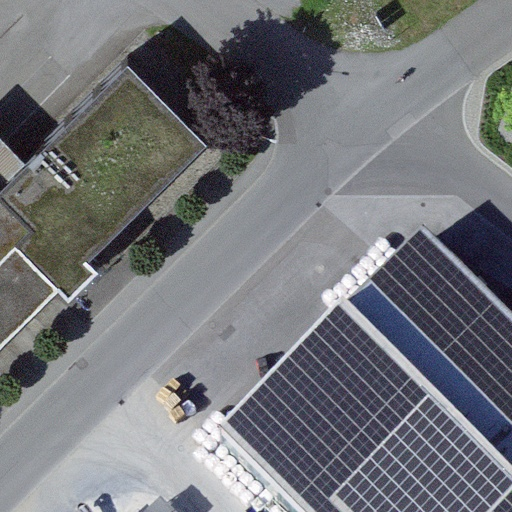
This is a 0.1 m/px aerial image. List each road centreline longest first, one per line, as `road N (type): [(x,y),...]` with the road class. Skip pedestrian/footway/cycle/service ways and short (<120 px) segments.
road 1 (residential): [(0,481),(362,121)]
road 2 (residential): [(362,121),(189,0)]
road 3 (residential): [(362,121),(511,18)]
road 4 (unclassified): [(511,211),(442,158),(362,121)]
